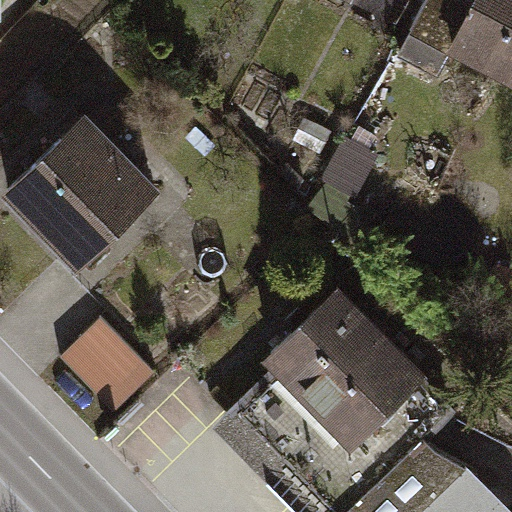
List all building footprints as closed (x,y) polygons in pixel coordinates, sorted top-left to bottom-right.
[(511,0),(483,0),(453,55),(511,86),(511,0)] [(12,181),(94,273),(177,200),(95,107),(12,181)] [(333,453),(438,358),(345,257),(240,352),(333,453)] [(156,352),(103,299),(57,345),(111,398),(156,352)] [(501,511),(439,446),(369,511),(501,511)]
